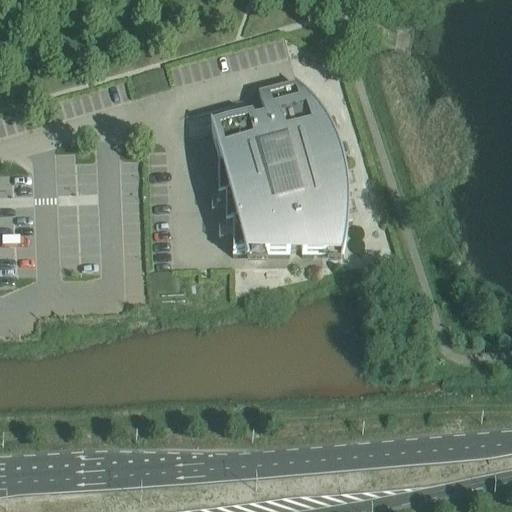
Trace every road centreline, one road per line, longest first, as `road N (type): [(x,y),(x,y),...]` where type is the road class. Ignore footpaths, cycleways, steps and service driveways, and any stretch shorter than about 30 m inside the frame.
road 1 (primary): [(511,443),(0,483)]
road 2 (primary): [(322,511),(511,476)]
